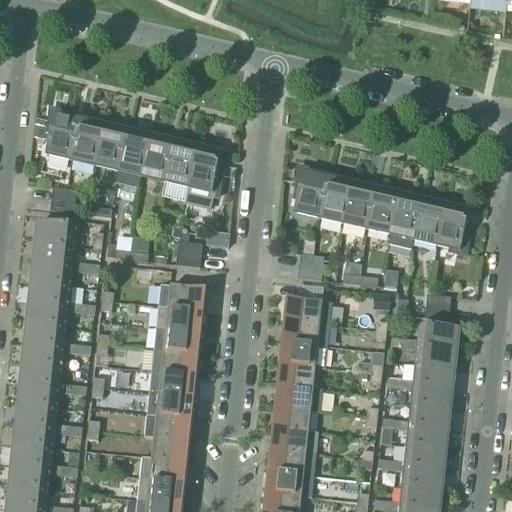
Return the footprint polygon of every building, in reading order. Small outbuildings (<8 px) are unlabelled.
[(506,9),(507,9),(507,0),(470,0),(471,1),(506,5),(506,9)] [(47,158),(71,164),(80,125),(74,124),(75,119),(51,114),(50,126),(49,136),(52,137),(47,158)] [(71,164),(94,170),(105,126),(88,122),(87,127),(80,125),(71,164)] [(94,170),(117,175),(127,136),(121,134),(122,130),(105,126),(94,170)] [(138,192),(141,181),(151,137),(134,133),(133,137),(127,136),(117,175),(114,187),(138,192)] [(141,181),(164,186),(174,147),(167,145),(168,141),(151,137),(141,181)] [(164,186),(187,192),(198,148),(181,144),(180,148),(174,147),(164,186)] [(198,148),(187,192),(203,195),(202,198),(218,201),(220,180),(216,179),(221,158),(214,156),(215,152),(198,148)] [(295,216),(320,222),(329,183),(322,182),(323,177),(299,172),(298,184),(297,194),(300,195),(295,216)] [(320,222),(343,227),(353,184),(336,180),(335,185),(329,183),(320,222)] [(343,227),(366,233),(375,194),(369,193),(370,188),(353,184),(343,227)] [(366,233),(390,238),(400,195),(383,191),(382,196),(375,194),(366,233)] [(53,192),(51,204),(75,207),(76,195),(67,194),(53,192)] [(413,243),(422,205),(416,203),(417,199),(400,195),(390,238),(387,249),(411,254),(413,243)] [(413,243),(436,249),(446,206),(429,202),(428,206),(422,205),(413,243)] [(75,207),(51,204),(50,216),(74,219),(75,207)] [(446,206),(436,249),(451,252),(451,256),(466,259),(468,238),(464,237),(469,216),(462,214),(463,210),(446,206)] [(93,221),(111,223),(112,214),(94,212),(93,221)] [(39,229),(37,247),(76,251),(78,233),(39,229)] [(172,240),(180,241),(181,233),(174,232),(172,240)] [(94,253),(101,254),(103,238),(96,238),(94,253)] [(304,244),(302,260),(313,261),(315,245),(304,244)] [(35,246),(32,267),(74,272),(74,267),(76,251),(37,247),(37,246),(35,246)] [(178,246),(177,258),(201,261),(202,249),(178,246)] [(115,250),(108,249),(106,262),(130,265),(131,256),(114,254),(115,250)] [(131,256),(130,265),(147,267),(148,258),(131,256)] [(201,261),(177,258),(176,270),(200,273),(201,261)] [(300,259),(299,271),(323,274),(324,262),(313,261),(302,260),(300,259)] [(30,288),(32,289),(32,288),(72,292),(73,276),(74,272),(32,267),(30,288)] [(73,276),(86,277),(87,269),(74,267),(74,272),(73,276)] [(100,270),(87,269),(86,277),(99,279),(100,270)] [(323,274),(299,271),(297,283),(321,286),(323,274)] [(342,288),(360,290),(361,282),(343,280),(342,288)] [(361,282),(360,290),(377,293),(378,284),(361,282)] [(32,288),(32,289),(30,308),(69,312),(70,308),(72,292),(32,288)] [(160,289),(158,311),(204,316),(206,294),(170,290),(160,289)] [(102,296),(101,306),(113,307),(114,298),(102,296)] [(427,299),(426,311),(450,314),(451,302),(427,299)] [(286,303),(284,324),(330,329),(332,308),(322,307),(286,303)] [(396,320),(407,321),(408,305),(405,305),(397,304),(396,320)] [(113,307),(101,306),(100,315),(111,316),(113,307)] [(30,308),(28,328),(67,333),(69,317),(69,312),(30,308)] [(70,308),(69,312),(69,317),(82,318),(83,309),(70,308)] [(83,309),(82,318),(94,319),(95,311),(83,309)] [(158,311),(156,332),(201,337),(204,316),(158,311)] [(450,314),(426,311),(424,323),(448,326),(450,314)] [(284,324),(282,346),(328,351),(330,329),(284,324)] [(376,326),(375,335),(387,337),(388,327),(376,326)] [(28,328),(26,349),(65,353),(65,349),(67,333),(28,328)] [(419,328),(417,345),(417,350),(456,354),(456,353),(458,333),(419,328)] [(156,332),(154,354),(199,359),(201,337),(156,332)] [(387,337),(375,335),(374,345),(386,346),(387,337)] [(98,339),(97,349),(108,350),(109,341),(98,339)] [(391,351),(403,353),(404,344),(392,343),(391,351)] [(403,353),(416,354),(417,350),(417,345),(404,344),(403,353)] [(279,367),(316,371),(325,372),(328,351),(282,346),(279,367)] [(26,349),(24,369),(63,373),(64,357),(65,353),(26,349)] [(65,349),(65,353),(64,357),(77,359),(78,350),(65,349)] [(108,350),(97,349),(96,358),(107,359),(108,350)] [(91,351),(78,350),(77,359),(90,360),(91,351)] [(416,354),(415,370),(456,374),(458,353),(456,353),(456,354),(417,350),(416,354)] [(154,354),(151,375),(197,380),(199,359),(154,354)] [(279,367),(277,389),(313,393),(316,371),(279,367)] [(24,369),(21,389),(61,393),(61,389),(63,373),(24,369)] [(372,369),(371,379),(382,380),(383,370),(372,369)] [(413,386),(412,390),(451,394),(451,395),(453,396),(456,374),(415,370),(413,386)] [(151,375),(149,397),(195,402),(197,380),(151,375)] [(382,380),(371,379),(370,388),(381,389),(382,380)] [(93,383),(92,392),(103,393),(104,384),(93,383)] [(387,383),(386,392),(399,393),(400,384),(387,383)] [(412,395),(412,390),(413,386),(400,384),(399,393),(412,395)] [(21,389),(19,410),(58,414),(60,398),(61,393),(21,389)] [(60,398),(73,399),(74,390),(61,389),(61,393),(60,398)] [(277,389),(275,410),(311,414),(321,415),(323,394),(313,393),(277,389)] [(74,390),(73,399),(86,401),(86,392),(74,390)] [(412,395),(410,410),(449,415),(451,395),(451,394),(412,390),(412,395)] [(103,393),(92,392),(91,401),(102,403),(103,393)] [(149,397),(147,418),(192,423),(195,402),(149,397)] [(196,418),(210,418),(211,404),(197,403),(196,418)] [(19,410),(17,430),(56,434),(57,430),(58,414),(19,410)] [(275,410),(272,432),(309,436),(311,414),(275,410)] [(410,410),(408,426),(408,431),(447,435),(449,415),(410,410)] [(367,412),(366,422),(377,423),(378,413),(367,412)] [(144,440),(154,441),(190,445),(192,423),(147,418),(144,440)] [(377,423),(366,422),(365,431),(376,432),(377,423)] [(383,424),(382,432),(394,434),(395,425),(383,424)] [(89,425),(87,435),(99,436),(100,427),(89,425)] [(394,434),(407,435),(408,431),(408,426),(395,425),(394,434)] [(17,430),(15,450),(54,454),(56,438),(56,434),(17,430)] [(57,430),(56,434),(56,438),(68,440),(69,431),(57,430)] [(68,440),(81,441),(82,432),(69,431),(68,440)] [(407,435),(405,451),(445,455),(447,435),(408,431),(407,435)] [(272,432),(270,453),(316,458),(319,437),(309,436),(272,432)] [(99,436),(87,435),(86,444),(98,445),(99,436)] [(154,441),(151,462),(188,466),(190,445),(154,441)] [(15,450),(13,470),(52,474),(52,470),(54,454),(15,450)] [(405,451),(404,467),(403,471),(443,476),(445,455),(405,451)] [(270,453),(268,475),(314,480),(316,458),(270,453)] [(362,455),(361,464),(373,466),(374,456),(362,455)] [(140,461),(137,482),(185,488),(188,466),(151,462),(140,461)] [(373,466),(361,464),(360,474),(372,475),(373,466)] [(377,473),(390,474),(391,466),(378,464),(377,473)] [(390,474),(403,476),(403,471),(404,467),(391,466),(390,474)] [(84,468),(83,478),(94,479),(95,469),(84,468)] [(13,470),(10,491),(50,495),(51,479),(52,474),(13,470)] [(52,470),(52,474),(51,479),(64,480),(65,471),(52,470)] [(65,471),(64,480),(77,482),(78,473),(65,471)] [(403,476),(401,492),(440,496),(443,476),(403,471),(403,476)] [(266,496),(302,500),(312,501),(314,480),(268,475),(266,496)] [(94,479),(83,478),(82,487),(93,488),(94,479)] [(135,504),(147,505),(183,509),(185,488),(137,482),(135,504)] [(10,491),(8,511),(18,511),(47,511),(48,511),(50,495),(10,491)] [(401,492),(399,507),(399,511),(438,511),(440,496),(401,492)] [(266,496),(263,511),(300,511),(302,500),(266,496)] [(358,498),(357,507),(368,508),(369,499),(358,498)]
